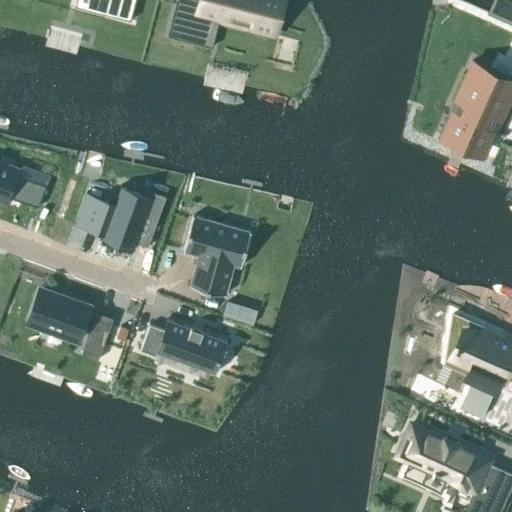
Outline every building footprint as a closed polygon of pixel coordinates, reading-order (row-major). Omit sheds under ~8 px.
[(92,0),(91,6),(131,17),(135,0),(92,0)] [(277,17),(281,0),(201,0),(199,10),(176,4),(168,35),(192,41),(192,40),(197,22),(217,27),(220,17),(221,11),(233,14),(255,20),(256,14),(276,19),(277,17)] [(511,24),(511,0),(492,0),(487,13),(511,24)] [(464,103),(448,138),(471,148),(475,139),(486,144),(511,86),(511,76),(473,59),(455,99),(464,103)] [(0,161),(0,199),(6,201),(8,196),(38,207),(46,184),(16,173),(18,168),(0,161)] [(88,191),(86,191),(75,223),(76,223),(97,230),(98,227),(104,229),(101,237),(103,238),(103,237),(132,247),(132,248),(133,249),(136,240),(146,244),(146,245),(148,245),(166,195),(164,194),(164,195),(144,188),(144,187),(143,186),(141,192),(122,186),(122,184),(121,184),(112,207),(107,205),(108,200),(87,192),(88,191)] [(241,265),(250,231),(193,214),(183,249),(198,254),(190,284),(224,294),(233,263),(241,265)] [(33,288),(23,316),(75,334),(86,303),(64,295),(62,299),(33,288)] [(91,310),(77,347),(94,353),(108,316),(91,310)] [(450,329),(460,334),(457,359),(469,365),(464,378),(472,382),(461,406),(481,416),(493,390),(486,386),(491,375),(503,380),(510,362),(505,360),(511,344),(511,342),(473,325),(475,322),(452,312),(450,329)] [(149,323),(139,349),(156,355),(157,351),(215,372),(215,370),(211,368),(222,339),(226,341),(227,339),(202,330),(203,328),(191,324),(190,325),(167,317),(166,319),(167,319),(164,328),(149,323)] [(441,434),(411,421),(400,445),(430,459),(427,466),(476,489),(465,511),(498,511),(508,491),(481,478),(491,456),(460,443),(463,438),(444,429),(441,434)]
